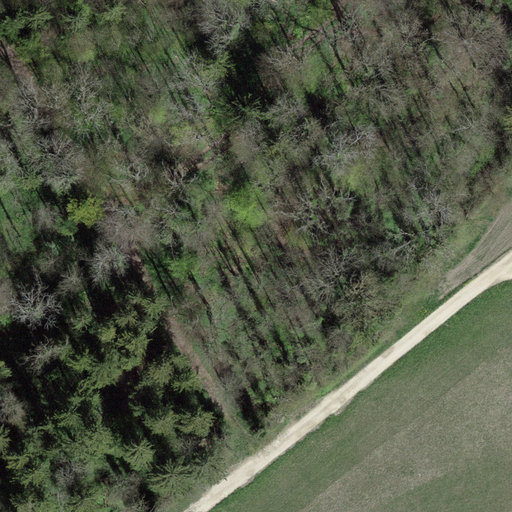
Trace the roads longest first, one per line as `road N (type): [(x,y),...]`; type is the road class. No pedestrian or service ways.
road 1 (track): [(251,465),(0,40)]
road 2 (track): [(511,261),(192,511)]
road 3 (track): [(511,178),(388,354)]
